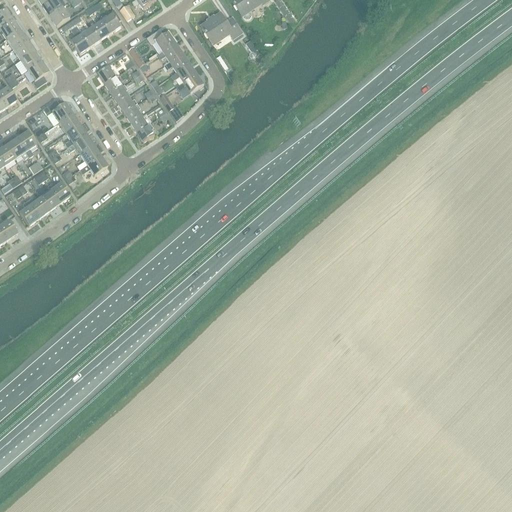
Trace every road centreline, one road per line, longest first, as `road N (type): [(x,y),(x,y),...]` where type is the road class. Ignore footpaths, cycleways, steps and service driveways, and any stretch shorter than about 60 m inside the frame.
road 1 (motorway): [(0,451),(511,17)]
road 2 (motorway): [(485,0),(0,412)]
road 3 (residential): [(128,170),(217,92),(217,78),(173,12)]
road 4 (residential): [(0,264),(128,170)]
road 5 (residential): [(69,82),(173,12)]
